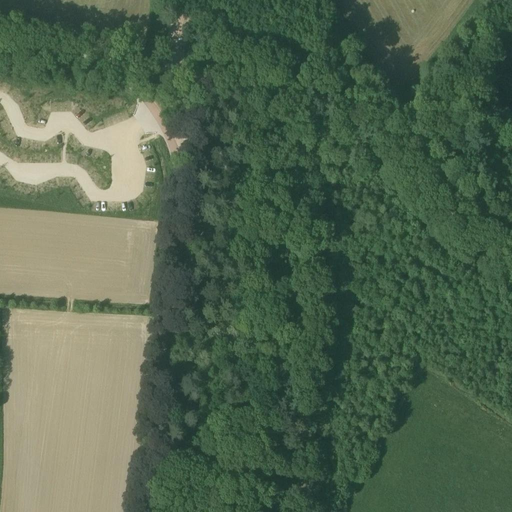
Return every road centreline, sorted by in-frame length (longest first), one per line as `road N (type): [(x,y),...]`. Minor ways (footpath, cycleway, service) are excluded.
road 1 (unclassified): [(141,511),(179,196),(175,153),(149,102),(106,63),(0,38)]
road 2 (track): [(511,148),(363,106),(197,76)]
road 3 (track): [(363,106),(388,151),(424,190),(511,260)]
road 4 (track): [(453,128),(511,10)]
